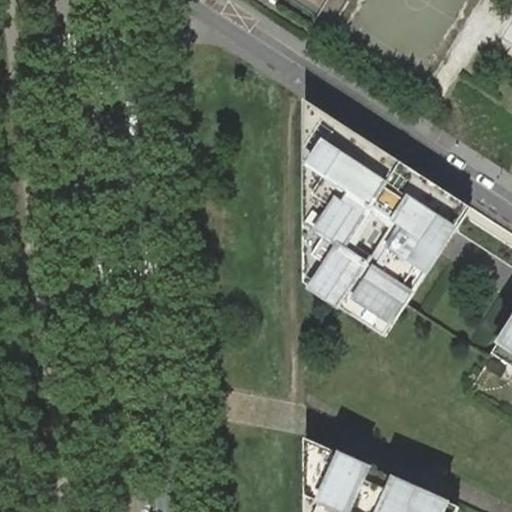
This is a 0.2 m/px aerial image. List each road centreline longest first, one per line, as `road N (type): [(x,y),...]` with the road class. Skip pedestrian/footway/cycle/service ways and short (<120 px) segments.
road 1 (secondary): [(115,0),(171,511)]
road 2 (residential): [(511,215),(178,0)]
